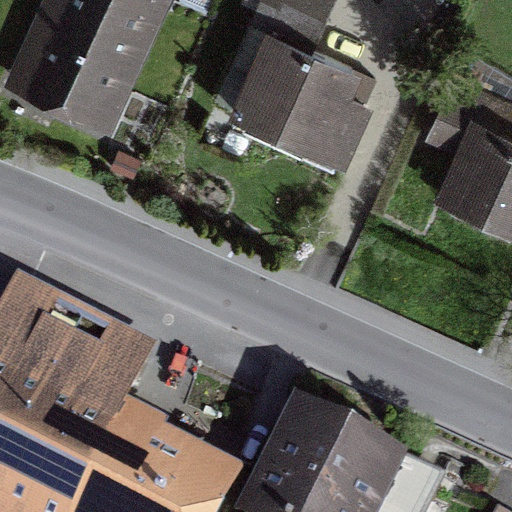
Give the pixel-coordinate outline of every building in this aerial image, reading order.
[(147,0),(52,0),(21,77),(103,110),(147,0)] [(360,30),(287,0),(281,0),(236,109),(313,142),(360,30)] [(511,111),(478,95),(432,191),(511,229),(511,111)] [(0,511),(208,511),(224,480),(120,428),(154,361),(28,298),(0,354),(0,511)] [(400,511),(414,486),(301,428),(257,511),(400,511)]
